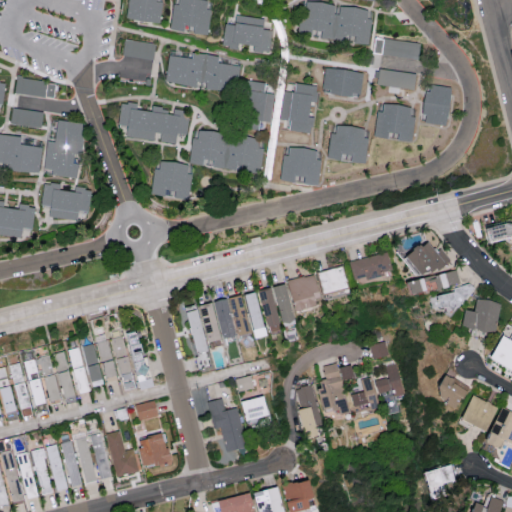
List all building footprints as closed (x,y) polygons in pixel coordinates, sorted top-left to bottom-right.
[(126,0),(126,19),(160,21),(160,0),(126,0)] [(169,30),(182,30),(183,25),(192,25),(191,31),(208,32),(209,8),(206,8),(206,0),(177,0),(178,4),(171,4),(169,30)] [(366,44),(371,9),(336,4),(306,0),(302,0),(299,27),(320,30),(319,38),(366,44)] [(263,18),(235,14),(234,24),(224,23),(221,45),(237,48),(238,43),(253,45),(252,50),(268,52),(271,30),(262,28),(263,18)] [(419,42),(375,37),(371,67),(378,68),(376,84),(384,85),(383,93),(394,94),(395,87),(413,89),(414,72),(383,68),(385,55),(417,58),(419,42)] [(153,59),(155,42),(123,39),(121,56),(153,59)] [(167,55),(164,82),(195,86),(196,81),(205,82),(204,87),(235,92),(239,65),(217,62),(218,55),(191,51),(190,58),(167,55)] [(188,111),(169,108),(151,106),(150,111),(135,109),(136,103),(119,101),(116,124),(127,126),(126,136),(153,140),(153,132),(160,133),(159,141),(174,143),(175,133),(185,134),(188,111)] [(75,178),(83,123),(56,119),(52,142),(46,141),(42,168),(51,169),(50,174),(75,178)] [(188,163),(201,164),(202,158),(212,159),(211,167),(259,172),(262,147),(258,146),(259,137),(197,130),(196,138),(191,137),(188,163)] [(0,169),(38,173),(40,146),(18,144),(19,135),(0,133),(0,169)] [(189,173),(186,172),(186,163),(158,161),(158,168),(152,168),(150,194),(162,195),(163,189),(173,190),(172,197),(188,199),(189,173)] [(47,216),(75,220),(77,210),(86,211),(89,188),(73,186),(73,191),(58,189),(59,184),(42,182),(39,205),(49,206),(47,216)] [(31,229),(34,206),(17,204),(17,209),(2,207),(3,201),(0,201),(0,234),(19,237),(20,227),(31,229)] [(511,218),(507,228),(492,220),(485,232),(511,247),(511,218)] [(441,249),(433,254),(426,241),(403,254),(416,277),(448,260),(441,249)] [(391,272),(387,252),(348,260),(352,279),(391,272)] [(436,288),(458,280),(455,268),(432,275),(436,288)] [(318,296),(312,273),(285,280),(293,311),(314,305),(312,298),(318,296)] [(284,283),(257,289),(268,333),(281,330),(279,323),(293,320),(284,283)] [(264,330),(253,292),(242,295),(253,333),(264,330)] [(249,332),(239,294),(227,298),(237,336),(249,332)] [(221,338),(234,335),(224,298),(211,301),(221,338)] [(499,302),(475,298),(473,311),(463,309),(460,327),(494,332),(499,302)] [(199,304),(204,341),(217,340),(212,302),(199,304)] [(205,350),(194,304),(183,307),(194,353),(205,350)] [(487,359),(511,371),(511,320),(510,325),(511,326),(511,338),(511,340),(500,334),(487,359)] [(124,334),(134,376),(146,373),(136,331),(124,334)] [(133,387),(122,335),(111,338),(122,390),(133,387)] [(103,381),(115,379),(107,339),(96,341),(103,381)] [(369,345),(373,359),(388,355),(384,341),(369,345)] [(90,386),(101,384),(91,343),(80,346),(90,386)] [(67,348),(73,393),(85,392),(78,347),(67,348)] [(62,397),(72,394),(60,352),(50,354),(62,397)] [(21,360),(30,405),(43,402),(44,403),(56,401),(47,355),(21,360)] [(321,365),(324,379),(316,380),(324,417),(347,411),(337,362),(321,365)] [(7,365),(17,417),(28,415),(18,363),(7,365)] [(392,390),(393,395),(403,394),(397,363),(385,366),(387,377),(375,379),(377,393),(392,390)] [(0,367),(0,410),(0,413),(12,410),(3,366),(0,367)] [(467,386),(456,380),(455,382),(443,374),(430,395),(453,409),(467,386)] [(234,378),(237,391),(252,387),(249,375),(234,378)] [(352,405),(370,403),(370,408),(377,407),(373,376),(361,378),(363,391),(350,393),(352,405)] [(310,384),(293,389),(305,437),(316,434),(314,426),(320,425),(310,384)] [(496,407),(472,394),(459,418),(484,431),(496,407)] [(238,401),(243,421),(266,415),(261,395),(238,401)] [(207,401),(213,428),(220,427),(225,452),(245,447),(236,407),(224,410),(221,397),(207,401)] [(156,417),(154,401),(134,403),(136,419),(156,417)] [(511,412),(499,407),(483,442),(496,448),(500,441),(511,446),(511,412)] [(104,433),(115,476),(137,471),(131,448),(123,450),(117,429),(104,433)] [(90,434),(95,479),(106,478),(101,433),(90,434)] [(163,433),(135,439),(141,468),(169,462),(163,433)] [(74,439),(82,483),(93,481),(85,437),(74,439)] [(80,484),(68,440),(57,443),(69,487),(80,484)] [(43,447),(54,490),(64,488),(53,444),(43,447)] [(50,492),(40,448),(29,450),(39,495),(50,492)] [(0,457),(8,502),(19,500),(10,449),(0,450),(0,457)] [(13,454),(25,499),(36,496),(24,451),(13,454)] [(420,474),(429,500),(444,494),(440,484),(455,479),(449,463),(420,474)] [(305,500),(310,499),(307,479),(281,484),(286,511),(293,511),(307,509),(305,500)] [(251,491),(253,511),(280,511),(277,487),(251,491)] [(239,511),(251,510),(248,494),(216,499),(218,511),(239,511)] [(497,511),(502,501),(488,495),(484,506),(473,502),(469,511),(497,511)]
